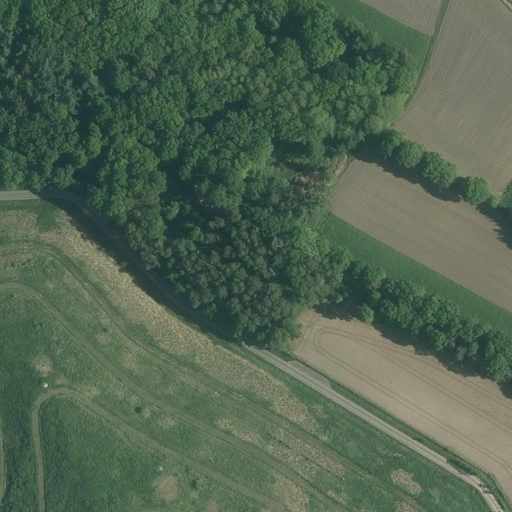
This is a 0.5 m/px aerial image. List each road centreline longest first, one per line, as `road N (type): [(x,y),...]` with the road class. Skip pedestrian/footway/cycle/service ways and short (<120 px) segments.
road 1 (track): [(511,366),(204,202),(174,135),(123,117),(0,127)]
road 2 (track): [(0,249),(38,247),(64,260),(132,337),(426,511)]
road 3 (track): [(0,289),(21,287),(40,299),(148,398),(270,461),(344,511)]
road 4 (track): [(43,511),(38,409),(46,397),(64,395),(279,511)]
